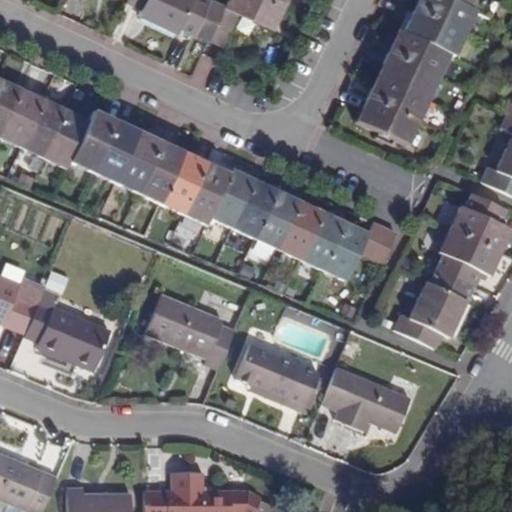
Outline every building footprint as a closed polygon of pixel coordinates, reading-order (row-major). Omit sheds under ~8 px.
[(178,27),(190,0),(127,0),(126,2),(140,9),(138,15),(175,32),(178,27)] [(193,34),(207,0),(190,0),(178,27),(193,34)] [(207,0),(193,34),(208,41),(224,5),(213,0),(207,0)] [(271,29),(282,6),(270,0),(225,0),(224,5),(208,41),(222,47),(237,14),(271,29)] [(463,35),(473,13),(444,0),(416,0),(411,11),(463,35)] [(489,20),(498,0),(444,0),(473,13),(489,20)] [(452,58),(463,35),(411,11),(400,34),(447,56),(452,58)] [(437,78),(447,56),(400,34),(396,31),(386,55),(437,78)] [(426,101),(437,78),(386,55),(375,77),(374,77),(426,101)] [(416,123),(426,101),(374,77),(365,99),(416,123)] [(0,131),(19,90),(0,81),(0,131)] [(0,139),(19,148),(42,101),(19,90),(0,131),(0,139)] [(405,147),(416,123),(365,99),(354,123),(377,134),(374,139),(390,146),(392,142),(405,147)] [(42,159),(64,111),(42,101),(19,148),(42,159)] [(65,170),(68,163),(87,122),(64,111),(42,159),(65,170)] [(91,174),(115,122),(92,111),(87,122),(68,163),(91,174)] [(511,135),(511,117),(505,115),(499,130),(511,135)] [(91,174),(113,184),(137,133),(115,122),(91,174)] [(136,195),(160,143),(137,133),(113,184),(136,195)] [(511,135),(494,171),(486,167),(479,183),(511,198),(511,135)] [(159,205),(183,154),(160,143),(136,195),(159,205)] [(159,205),(181,215),(204,164),(183,154),(159,205)] [(207,219),(228,175),(204,164),(181,215),(204,226),(207,219)] [(230,229),(252,181),(230,171),(228,175),(207,219),(230,229)] [(253,240),(275,192),(252,181),(230,229),(253,240)] [(275,251),(298,203),(275,192),(253,240),(275,251)] [(498,226),(505,211),(469,195),(462,209),(458,207),(447,230),(499,255),(510,231),(498,226)] [(298,261),(320,213),(298,203),(275,251),(298,261)] [(298,261),(320,272),(343,223),(320,213),(298,261)] [(372,224),(366,234),(343,223),(320,272),(343,283),(357,255),(381,266),(395,234),(372,224)] [(489,278),(499,255),(447,230),(436,253),(441,256),(435,269),(470,286),(476,272),(489,278)] [(463,301),(470,286),(435,269),(429,284),(463,301)] [(46,288),(63,295),(70,277),(53,271),(46,288)] [(13,296),(18,285),(0,277),(0,325),(23,335),(36,305),(13,296)] [(465,302),(463,301),(429,284),(424,283),(407,319),(400,315),(392,331),(435,351),(442,337),(447,340),(465,302)] [(92,372),(108,333),(51,309),(56,298),(41,292),(40,294),(36,305),(23,335),(22,337),(36,343),(35,348),(92,372)] [(220,325),(222,321),(160,295),(143,334),(205,361),(203,365),(217,371),(234,331),(220,325)] [(283,406),(301,414),(317,375),(248,346),(234,380),(249,386),(284,401),(283,406)] [(398,421),(407,399),(334,369),(319,406),(336,413),(333,419),(362,430),(368,416),(371,409),(398,421)] [(41,511),(56,478),(0,455),(0,501),(6,504),(3,511),(41,511)] [(228,511),(228,497),(228,492),(201,492),(201,474),(170,474),(170,492),(142,492),(142,511),(228,511)] [(129,511),(130,494),(82,494),(82,489),(66,489),(65,511),(129,511)] [(243,511),(243,497),(228,497),(228,511),(243,511)]
